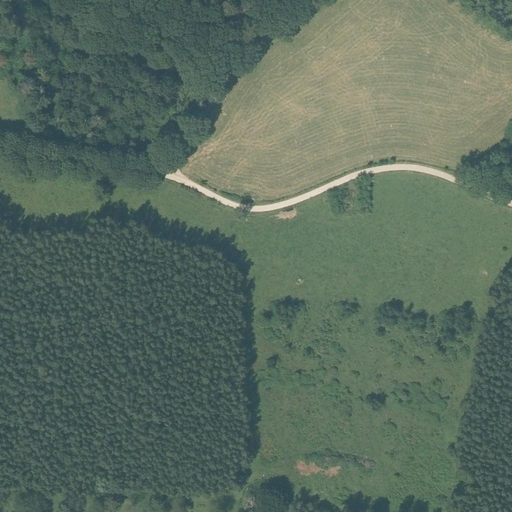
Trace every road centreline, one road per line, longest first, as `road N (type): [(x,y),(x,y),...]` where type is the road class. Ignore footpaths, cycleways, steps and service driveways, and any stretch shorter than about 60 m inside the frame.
road 1 (unclassified): [(0,153),(159,175),(241,211),(280,207),(391,168),(430,172),(511,206)]
road 2 (track): [(241,211),(241,480),(225,511)]
road 3 (track): [(321,0),(246,51),(159,175)]
